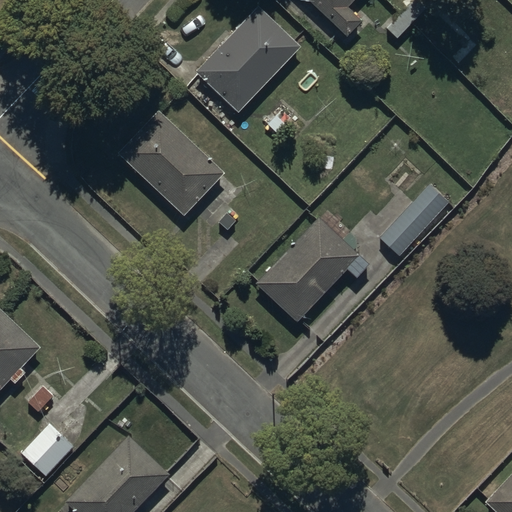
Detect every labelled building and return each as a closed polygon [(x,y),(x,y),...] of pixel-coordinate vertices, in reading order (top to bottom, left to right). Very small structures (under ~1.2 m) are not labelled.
[(356,0),(310,0),(348,36),(363,20),(350,8),(356,0)] [(397,39),(428,8),(420,0),(388,0),(387,2),(401,15),(387,29),(397,39)] [(196,70),(240,114),(303,48),(259,6),(196,70)] [(279,138),(296,120),(283,107),(266,125),(279,138)] [(162,110),(120,153),(183,215),(225,172),(162,110)] [(451,205),(430,184),(378,238),(400,258),(451,205)] [(236,220),(227,211),(220,219),(228,227),(236,220)] [(372,265),(320,216),(257,282),(299,322),(348,270),(358,280),(372,265)] [(43,346),(0,307),(0,392),(12,380),(16,384),(27,373),(22,369),(43,346)] [(76,447),(51,423),(20,454),(45,479),(76,447)] [(134,511),(170,474),(129,435),(66,502),(76,511),(134,511)] [(511,511),(511,471),(483,503),(493,511),(511,511)]
